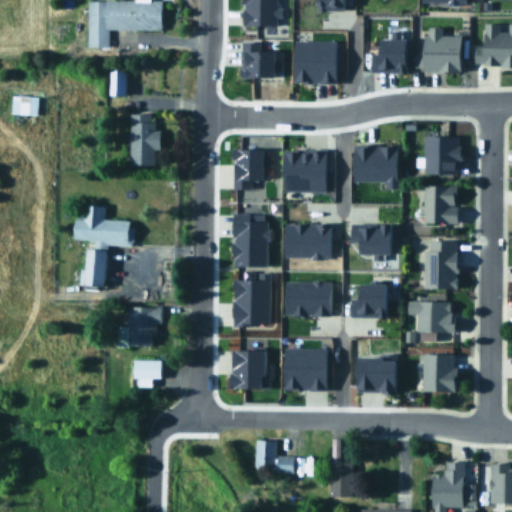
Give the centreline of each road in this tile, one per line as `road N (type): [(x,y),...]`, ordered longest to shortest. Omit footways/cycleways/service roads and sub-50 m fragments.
road 1 (residential): [(188,419),(197,364),(200,0)]
road 2 (residential): [(488,100),(484,430)]
road 3 (residential): [(198,112),(511,100)]
road 4 (residential): [(383,421),(188,419)]
road 5 (residential): [(511,430),(383,421)]
